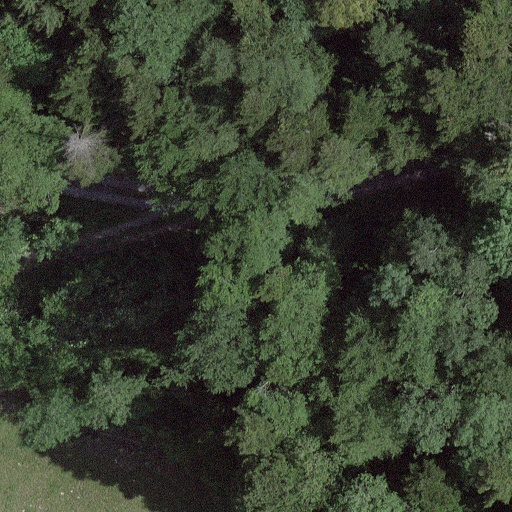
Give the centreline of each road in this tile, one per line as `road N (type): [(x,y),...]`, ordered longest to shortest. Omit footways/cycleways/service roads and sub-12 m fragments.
road 1 (track): [(0,175),(170,218),(371,206),(511,151)]
road 2 (track): [(170,218),(0,265)]
